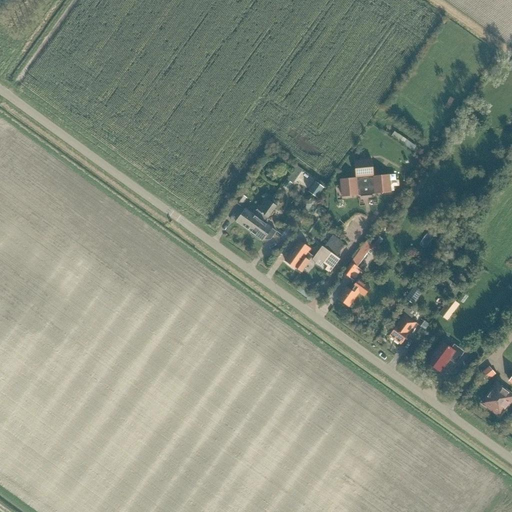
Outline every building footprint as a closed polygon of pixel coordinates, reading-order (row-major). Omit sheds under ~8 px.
[(355,178),(372,177),(371,160),(354,161),(355,178)] [(303,170),(297,165),(295,168),(296,168),(288,180),(283,186),(287,190),(298,175),(298,176),(303,170)] [(372,177),(374,194),(389,193),(388,176),(372,177)] [(372,177),(355,178),(356,195),(374,194),(372,177)] [(341,196),(356,195),(355,178),(339,179),(341,196)] [(314,181),(307,191),(315,197),(322,187),(314,181)] [(240,194),(234,202),(241,206),(247,198),(240,194)] [(313,197),(311,195),(308,195),(305,199),(306,202),(308,204),(311,204),(314,200),(313,197)] [(249,231),(270,202),(265,198),(257,210),(258,211),(254,216),(245,209),(236,222),(249,231)] [(276,206),(270,202),(249,231),(251,232),(249,234),(259,241),(260,239),(262,240),(264,239),(265,240),(267,240),(268,240),(270,239),(271,239),(276,231),(266,224),(267,218),(276,206)] [(319,205),(314,212),(320,216),(323,213),(324,214),(326,210),(319,205)] [(325,270),(326,270),(330,272),(339,259),(336,257),(341,251),(346,244),(332,235),(323,248),(322,247),(318,252),(312,260),(317,263),(316,264),(325,270)] [(375,235),(370,242),(377,248),(382,240),(375,235)] [(364,245),(350,263),(356,267),(356,266),(357,266),(362,258),(364,259),(365,259),(366,257),(366,256),(365,255),(369,249),(373,252),(377,248),(370,242),(367,240),(364,245)] [(312,256),(307,253),(309,249),(298,241),(285,261),(296,269),(296,268),(301,272),(309,261),(312,256)] [(361,270),(356,267),(350,263),(343,273),(354,281),(361,270)] [(460,265),(453,276),(460,282),(468,271),(470,267),(465,263),(462,267),(460,265)] [(440,274),(434,283),(450,295),(456,285),(440,274)] [(337,299),(348,307),(359,292),(364,297),(370,287),(358,279),(354,285),(351,283),(349,283),(337,299)] [(422,292),(414,286),(405,299),(413,305),(422,292)] [(451,298),(438,314),(446,321),(459,304),(451,298)] [(391,329),(388,333),(390,334),(389,336),(400,344),(404,338),(407,340),(418,324),(404,315),(393,330),(391,329)] [(441,341),(426,362),(440,372),(449,359),(455,364),(464,352),(454,344),(451,348),(441,341)] [(489,366),(480,374),(486,382),(495,374),(489,366)] [(511,395),(496,384),(482,403),(500,416),(511,399),(511,395)]
